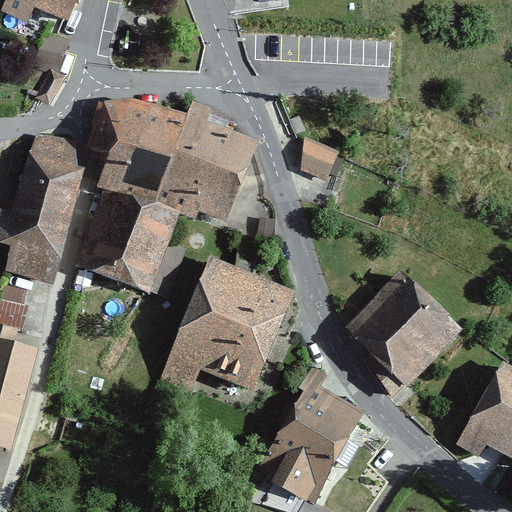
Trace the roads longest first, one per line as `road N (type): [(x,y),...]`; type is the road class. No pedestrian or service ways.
road 1 (residential): [(236,78),(295,226),(319,314),(354,383),(496,511)]
road 2 (residential): [(63,109),(83,165),(84,195),(26,431)]
road 3 (residential): [(86,68),(100,78),(236,78)]
